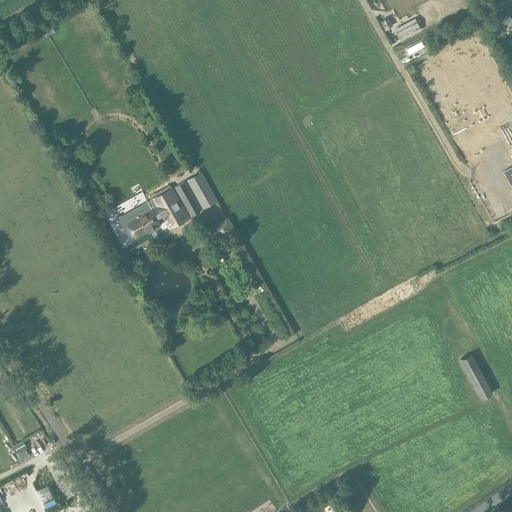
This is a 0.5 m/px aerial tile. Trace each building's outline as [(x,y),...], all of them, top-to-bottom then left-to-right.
[(492,5),(489,6),(493,13),(503,8),(498,0),(491,4),(492,5)] [(498,18),(502,27),(510,22),(505,14),(498,18)] [(393,26),(388,17),(380,21),(386,30),(393,26)] [(395,30),(400,40),(421,30),(415,19),(395,30)] [(424,46),(421,41),(406,49),(409,54),(424,46)] [(511,165),(507,168),(502,171),(510,185),(511,184),(511,165)] [(201,172),(187,180),(203,209),(217,202),(201,172)] [(185,181),(175,186),(191,216),(201,211),(185,181)] [(153,199),(157,206),(152,208),(149,203),(132,212),(135,217),(126,221),(135,238),(147,233),(148,233),(154,230),(154,229),(155,228),(161,224),(160,223),(165,220),(169,228),(184,219),(168,190),(153,199)] [(470,353),(461,359),(482,398),(492,393),(470,353)] [(18,453),(27,448),(23,441),(14,445),(18,453)]
